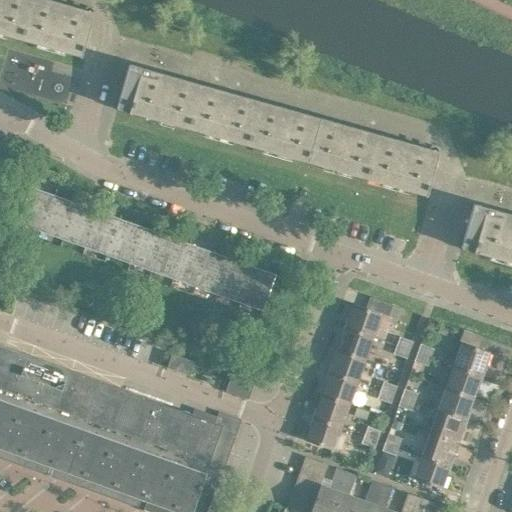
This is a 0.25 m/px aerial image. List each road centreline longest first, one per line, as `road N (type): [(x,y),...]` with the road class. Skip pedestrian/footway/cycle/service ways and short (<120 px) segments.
road 1 (residential): [(332,253),(107,170),(3,112)]
road 2 (residential): [(274,419),(0,320)]
road 3 (residential): [(332,253),(274,419)]
